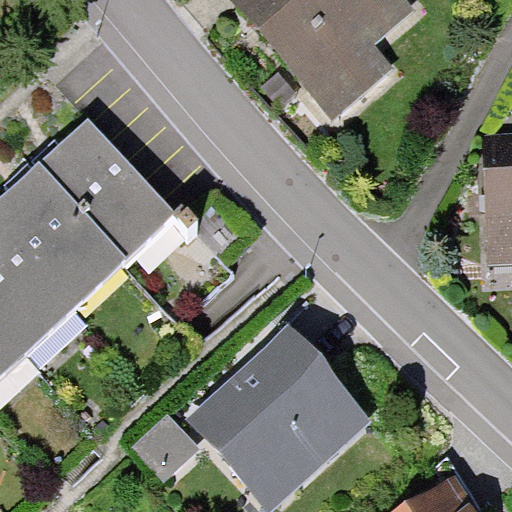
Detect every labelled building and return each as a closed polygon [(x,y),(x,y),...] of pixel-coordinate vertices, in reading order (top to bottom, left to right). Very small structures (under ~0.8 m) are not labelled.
[(231,0),(228,3),(331,126),(394,73),(373,48),(411,16),(397,0),(231,0)] [(0,387),(177,224),(88,129),(61,154),(19,193),(0,210),(0,387)] [(511,145),(480,147),(488,270),(511,268),(511,145)] [(286,331),(186,424),(267,511),(269,511),(369,421),(286,331)] [(165,491),(208,466),(187,430),(144,454),(165,491)] [(465,511),(446,483),(403,511),(465,511)]
